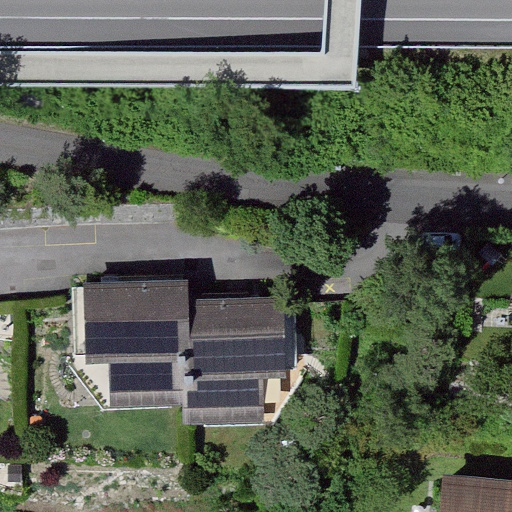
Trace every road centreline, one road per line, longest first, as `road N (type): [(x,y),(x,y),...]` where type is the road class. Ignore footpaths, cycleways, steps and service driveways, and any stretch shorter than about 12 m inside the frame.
road 1 (residential): [(0,148),(232,187),(511,211)]
road 2 (motorway): [(0,5),(511,0)]
